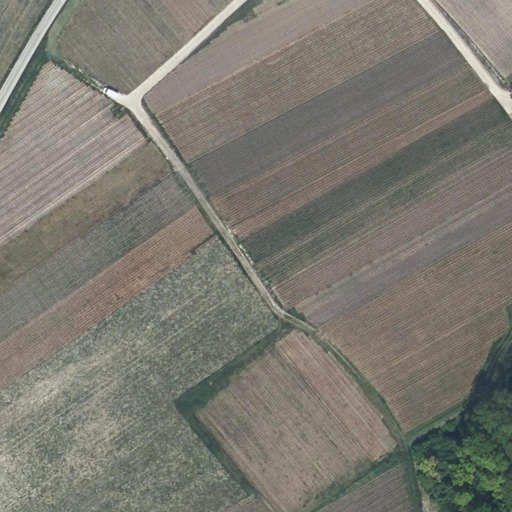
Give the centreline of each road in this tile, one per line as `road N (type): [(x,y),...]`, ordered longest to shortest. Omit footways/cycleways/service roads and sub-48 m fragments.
road 1 (track): [(241,0),(132,95),(44,56),(0,131)]
road 2 (track): [(132,95),(276,310),(303,322)]
road 3 (track): [(426,0),(500,100),(511,95)]
road 4 (tertiary): [(61,0),(0,104)]
